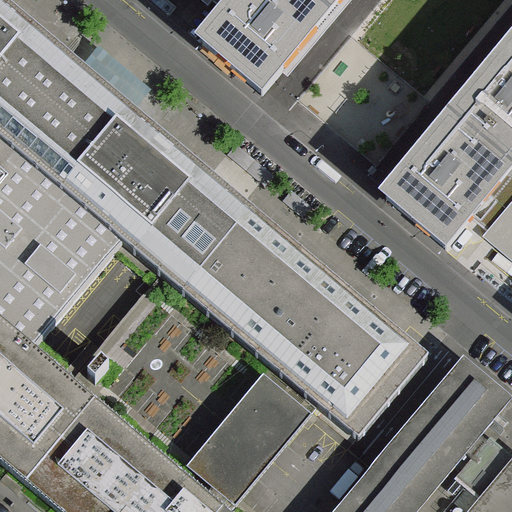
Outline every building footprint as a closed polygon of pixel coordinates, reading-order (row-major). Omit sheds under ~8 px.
[(264,105),(333,23),(305,0),(244,0),(231,16),(200,52),(264,105)] [(211,0),(231,16),(244,0),(211,0)] [(305,0),(333,23),(352,0),(305,0)] [(0,138),(126,245),(273,366),(321,407),(360,439),(423,362),(238,207),(0,7),(0,138)] [(511,172),(511,45),(449,120),(511,173),(511,172)] [(511,173),(449,120),(380,202),(442,253),(471,220),(511,173)] [(511,172),(511,173),(471,220),(511,253),(511,172)] [(0,456),(66,511),(234,511),(233,510),(186,471),(36,344),(0,313),(0,456)] [(417,511),(511,398),(511,397),(463,356),(370,468),(333,511),(417,511)] [(110,371),(101,364),(88,380),(97,387),(110,371)] [(193,461),(186,471),(233,510),(242,502),(275,462),(315,413),(321,407),(273,366),(264,377),(226,422),(193,461)] [(458,478),(483,501),(473,511),(511,511),(511,462),(487,443),(458,478)]
